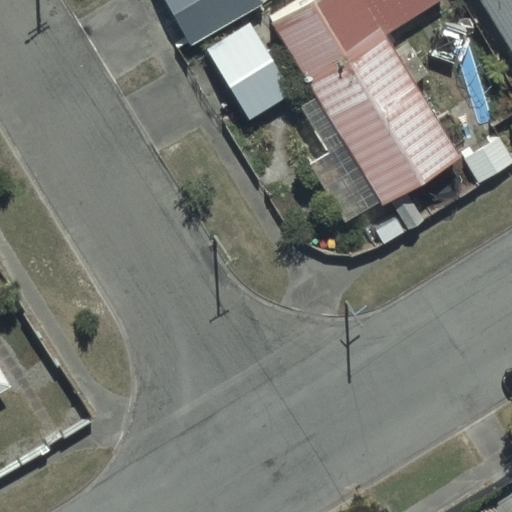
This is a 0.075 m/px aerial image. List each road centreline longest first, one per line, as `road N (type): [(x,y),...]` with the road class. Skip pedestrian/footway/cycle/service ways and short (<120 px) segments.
road 1 (residential): [(0,33),(271,465)]
road 2 (residential): [(271,465),(511,319)]
